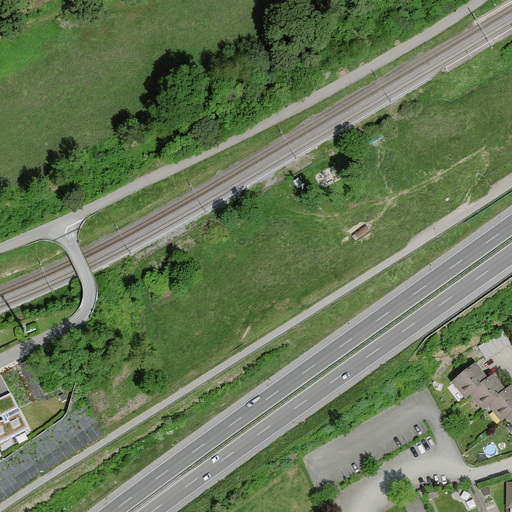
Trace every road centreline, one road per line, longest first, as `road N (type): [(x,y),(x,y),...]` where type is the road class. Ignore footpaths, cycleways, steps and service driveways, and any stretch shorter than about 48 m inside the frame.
road 1 (residential): [(0,508),(511,183)]
road 2 (motorway): [(511,224),(111,511)]
road 3 (unclassified): [(60,224),(285,113),(478,0)]
road 4 (motorway): [(151,511),(511,253)]
road 5 (unclassified): [(60,224),(88,278),(85,312),(0,362)]
